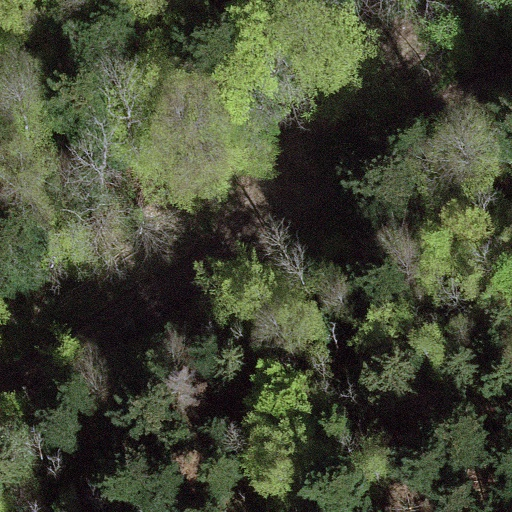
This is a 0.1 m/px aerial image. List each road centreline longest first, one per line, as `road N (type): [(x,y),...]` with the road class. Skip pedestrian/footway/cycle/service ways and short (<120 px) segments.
road 1 (track): [(0,388),(164,299),(275,217)]
road 2 (track): [(467,0),(310,130),(284,167),(275,217)]
road 3 (track): [(275,217),(511,79)]
